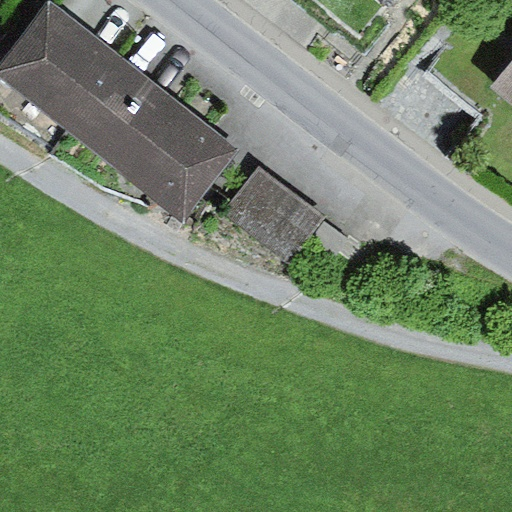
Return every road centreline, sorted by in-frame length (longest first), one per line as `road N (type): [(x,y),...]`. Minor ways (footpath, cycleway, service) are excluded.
road 1 (track): [(511,359),(378,332),(188,264),(0,149)]
road 2 (tertiary): [(179,0),(511,243)]
road 3 (unknown): [(366,139),(324,272),(297,303)]
